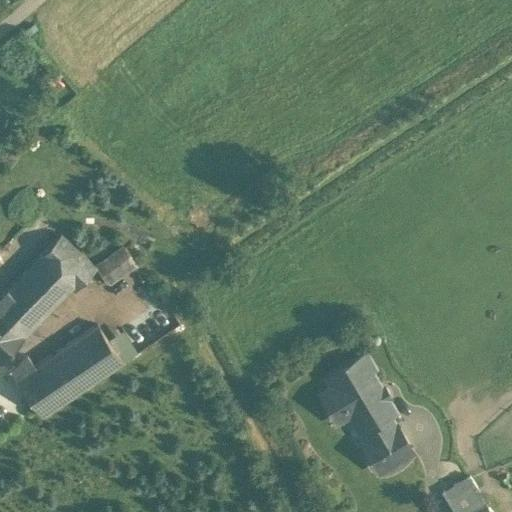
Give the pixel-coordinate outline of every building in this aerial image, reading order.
[(60,232),(39,255),(71,286),(75,289),(96,266),(60,232)] [(125,246),(96,266),(106,283),(136,261),(125,246)] [(0,313),(24,336),(71,286),(39,255),(4,291),(0,286),(0,313)] [(0,313),(0,360),(24,336),(0,313)] [(107,337),(97,324),(34,366),(27,355),(12,370),(42,414),(139,349),(124,327),(107,337)] [(424,453),(372,356),(318,384),(341,427),(353,421),(382,476),(424,453)] [(495,511),(474,478),(444,498),(453,511),(495,511)]
